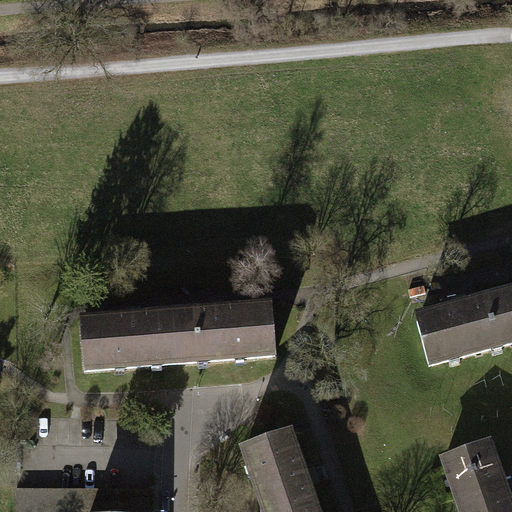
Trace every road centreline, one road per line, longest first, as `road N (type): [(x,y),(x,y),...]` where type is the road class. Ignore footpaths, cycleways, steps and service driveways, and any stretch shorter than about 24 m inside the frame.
road 1 (track): [(0,73),(411,42)]
road 2 (track): [(130,0),(0,10)]
